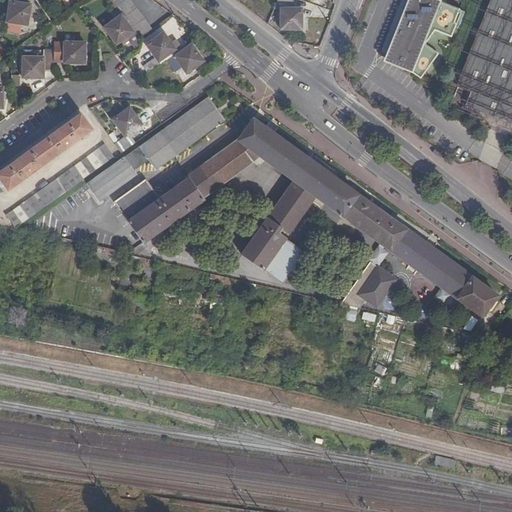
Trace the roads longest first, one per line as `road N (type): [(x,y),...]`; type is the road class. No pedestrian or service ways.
road 1 (residential): [(0,128),(56,87),(184,96),(241,52)]
road 2 (primary): [(299,100),(511,263)]
road 3 (primary): [(511,232),(316,80)]
road 4 (unknown): [(274,80),(217,132),(87,218)]
road 5 (primary): [(316,80),(214,0)]
